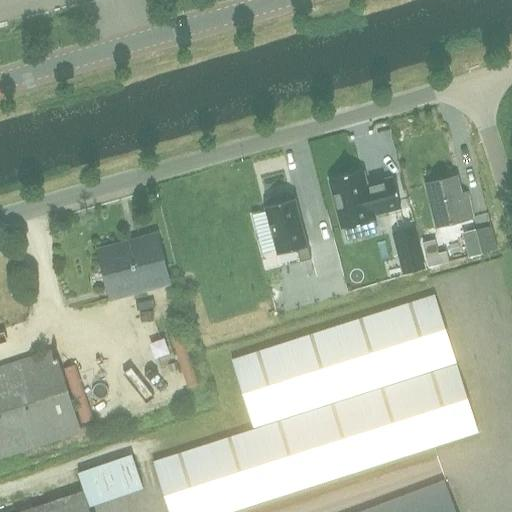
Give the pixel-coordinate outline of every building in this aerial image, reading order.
[(393,179),(366,186),(362,172),(329,180),(342,229),(375,220),(373,215),(400,208),(393,179)] [(436,227),(471,219),(464,193),(459,194),(454,177),(426,184),(436,227)] [(295,198),(264,206),(277,254),(297,249),(300,261),(311,258),(295,198)] [(413,229),(393,234),(403,273),(423,268),(413,229)] [(474,231),(463,234),(468,257),(480,254),(474,231)] [(110,298),(169,283),(156,235),(97,251),(110,298)] [(252,427),(455,362),(434,296),(231,362),(252,427)] [(0,458),(80,432),(54,350),(0,367),(0,458)] [(86,365),(73,369),(90,419),(103,415),(86,365)] [(456,365),(153,462),(168,511),(220,511),(477,431),(456,365)] [(97,505),(151,489),(140,454),(87,470),(97,505)] [(455,511),(444,481),(361,511),(455,511)] [(18,511),(90,511),(83,491),(18,511)]
